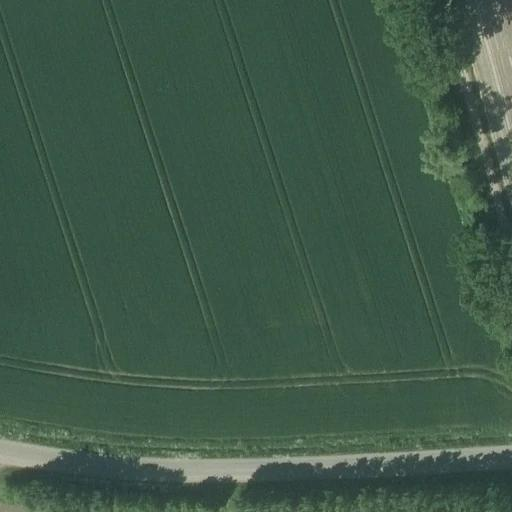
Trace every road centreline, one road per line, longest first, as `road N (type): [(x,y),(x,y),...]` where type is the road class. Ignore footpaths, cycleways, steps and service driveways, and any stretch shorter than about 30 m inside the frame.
road 1 (unclassified): [(511,459),(157,471),(0,451)]
road 2 (track): [(445,0),(511,263)]
